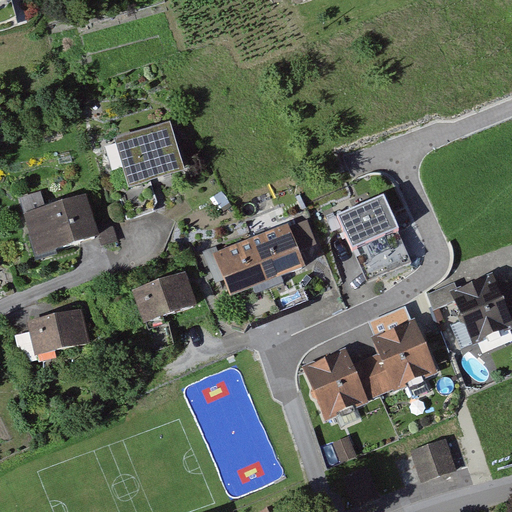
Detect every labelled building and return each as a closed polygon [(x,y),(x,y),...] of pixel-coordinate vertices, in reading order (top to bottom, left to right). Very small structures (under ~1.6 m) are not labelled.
[(112,144),(125,191),(184,174),(171,128),(112,144)] [(87,200),(26,220),(38,258),(99,239),(87,200)] [(344,222),(369,284),(414,265),(389,203),(344,222)] [(288,230),(216,257),(230,297),(303,271),(288,230)] [(131,290),(141,325),(199,307),(188,273),(131,290)] [(455,299),(474,346),(511,331),(511,295),(503,299),(496,282),(455,299)] [(27,330),(35,358),(89,343),(82,315),(27,330)] [(304,371),(327,423),(440,375),(417,322),(372,341),(379,357),(353,369),(346,353),(304,371)] [(333,446),(342,469),(360,462),(351,439),(333,446)] [(412,459),(423,485),(460,470),(449,443),(412,459)] [(373,474),(351,483),(362,511),(381,511),(387,510),(373,474)]
